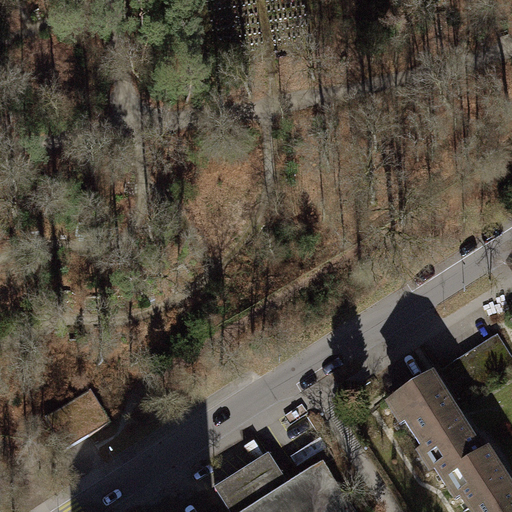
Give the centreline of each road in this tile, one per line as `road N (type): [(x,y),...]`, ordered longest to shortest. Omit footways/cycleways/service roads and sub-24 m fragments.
road 1 (track): [(0,145),(50,145),(273,111),(468,65),(511,46)]
road 2 (unclassified): [(78,511),(511,242)]
